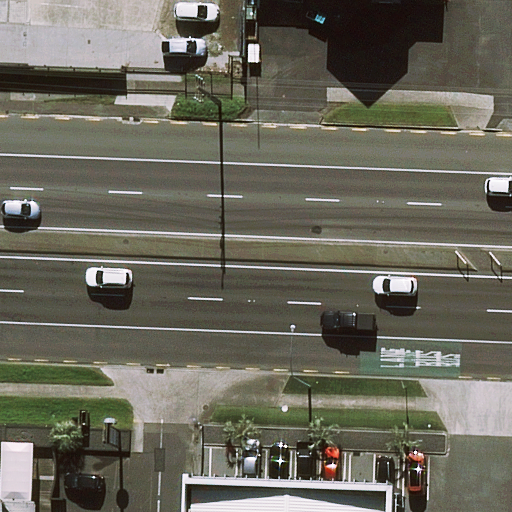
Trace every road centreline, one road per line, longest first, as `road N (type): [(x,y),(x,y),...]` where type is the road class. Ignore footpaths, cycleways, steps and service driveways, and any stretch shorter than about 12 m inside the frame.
road 1 (trunk): [(511,312),(0,291)]
road 2 (trunk): [(0,188),(511,208)]
